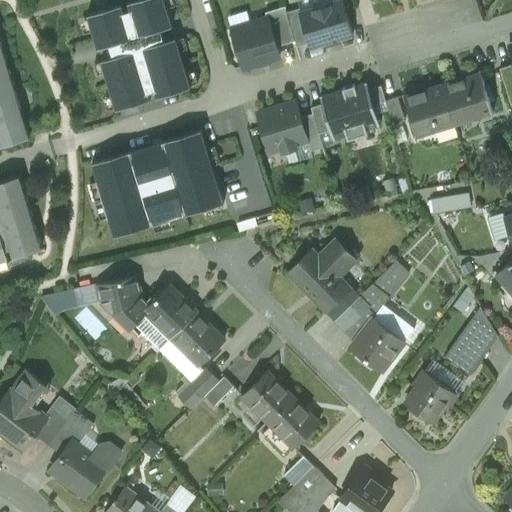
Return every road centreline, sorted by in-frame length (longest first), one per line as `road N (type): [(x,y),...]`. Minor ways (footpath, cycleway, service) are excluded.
road 1 (residential): [(441,484),(244,283),(230,256)]
road 2 (residential): [(511,24),(371,51),(225,96)]
road 3 (residential): [(225,96),(0,166)]
road 4 (residential): [(441,484),(511,385)]
